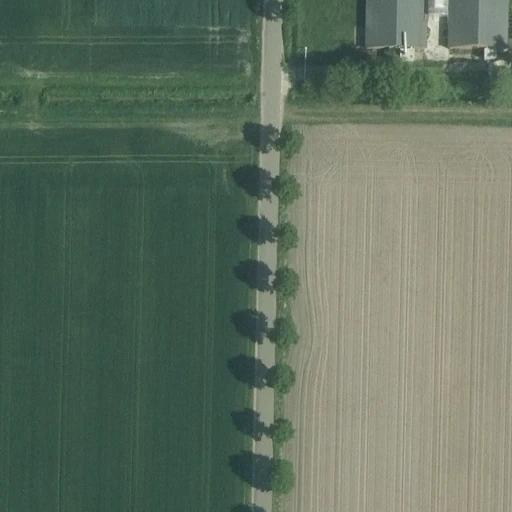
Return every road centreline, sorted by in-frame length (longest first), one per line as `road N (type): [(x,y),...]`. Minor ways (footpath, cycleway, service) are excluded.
road 1 (unclassified): [(259,511),(273,0)]
road 2 (track): [(269,106),(511,109)]
